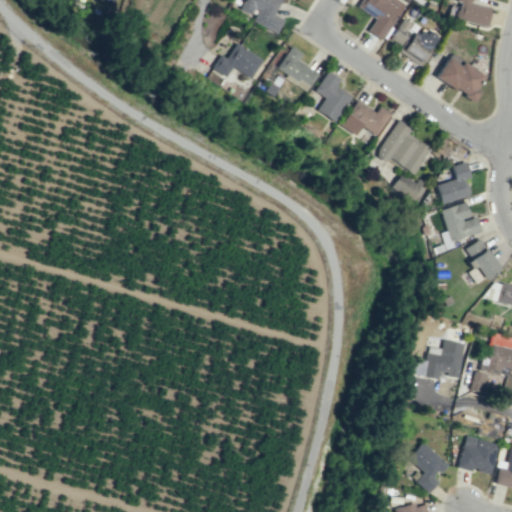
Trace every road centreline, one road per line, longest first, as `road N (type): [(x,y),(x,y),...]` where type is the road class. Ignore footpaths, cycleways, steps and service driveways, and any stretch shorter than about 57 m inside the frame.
road 1 (track): [(0,8),(89,84),(276,196),(317,233),(334,282),(335,326),(293,511)]
road 2 (residential): [(502,146),(470,137),(323,31)]
road 3 (residential): [(511,233),(498,202),(511,33)]
